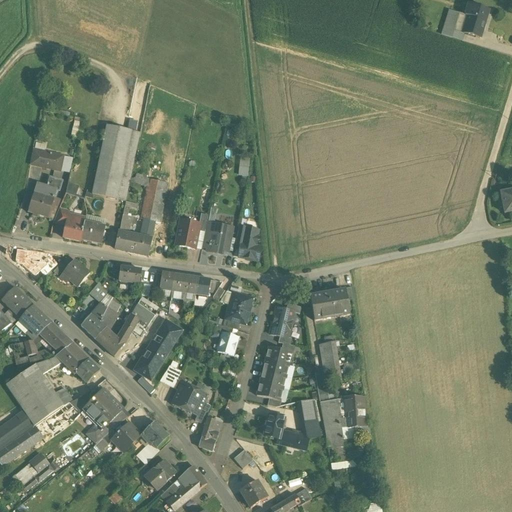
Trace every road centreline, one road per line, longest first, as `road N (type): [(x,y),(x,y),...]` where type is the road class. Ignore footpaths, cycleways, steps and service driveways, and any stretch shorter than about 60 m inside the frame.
road 1 (tertiary): [(0,263),(131,385),(208,474)]
road 2 (track): [(247,0),(274,280)]
road 3 (residential): [(0,245),(17,239),(268,280)]
road 4 (residential): [(268,280),(473,238)]
road 5 (residential): [(268,280),(220,458),(208,474)]
road 6 (unclassified): [(511,95),(473,238)]
